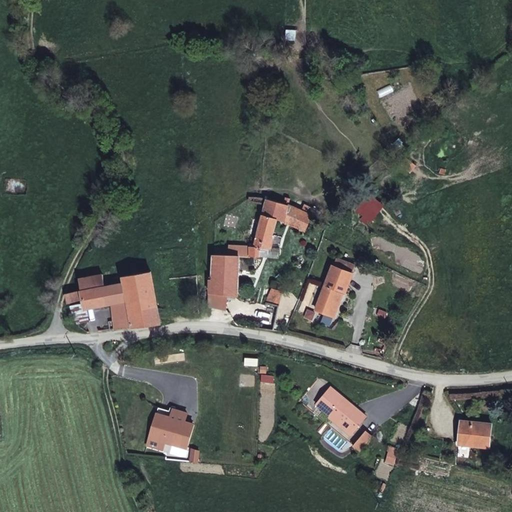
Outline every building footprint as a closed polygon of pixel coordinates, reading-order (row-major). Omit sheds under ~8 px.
[(276,220),(281,223),(287,205),(265,199),(250,248),(257,248),(267,249),(276,220)] [(301,212),(287,205),(281,223),(301,233),(311,217),(301,212)] [(305,205),(301,212),(311,217),(315,210),(305,205)] [(243,257),(256,257),(257,248),(250,248),(244,248),(243,257)] [(207,282),(207,295),(224,297),(233,298),(235,258),(211,258),(210,281),(207,282)] [(336,264),(333,270),(356,280),(359,274),(336,264)] [(155,328),(149,270),(122,275),(123,284),(103,286),(102,276),(77,280),(78,294),(65,295),(61,306),(63,310),(80,309),(106,307),(124,306),(127,330),(155,328)] [(311,318),(322,322),(326,314),(334,317),(342,298),(347,301),(356,280),(333,270),(311,318)] [(277,310),(280,293),(269,291),(263,306),(277,310)] [(206,311),(224,316),(224,297),(207,295),(206,311)] [(106,307),(108,324),(109,332),(127,330),(124,306),(106,307)] [(74,326),(82,325),(80,309),(63,310),(74,326)] [(330,326),(334,317),(326,314),(322,322),(330,326)] [(327,396),(313,413),(348,440),(362,423),(327,396)] [(167,424),(169,416),(156,412),(153,420),(167,424)] [(184,417),(170,413),(169,416),(167,424),(153,420),(147,444),(183,454),(191,428),(182,425),(184,417)] [(485,427),(453,425),(453,448),(485,450),(485,427)] [(369,442),(363,437),(350,453),(356,458),(369,442)]
